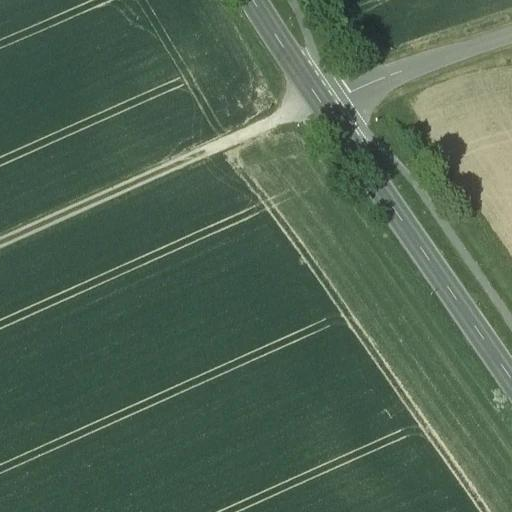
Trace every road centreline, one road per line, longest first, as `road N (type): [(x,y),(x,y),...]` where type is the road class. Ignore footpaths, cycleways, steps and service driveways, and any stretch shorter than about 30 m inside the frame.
road 1 (secondary): [(250,0),(511,384)]
road 2 (track): [(318,101),(0,244)]
